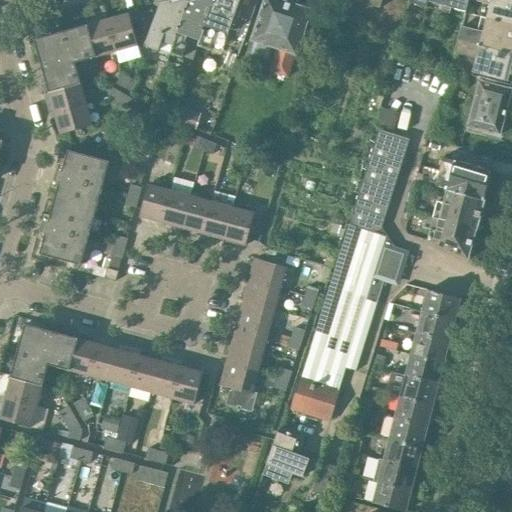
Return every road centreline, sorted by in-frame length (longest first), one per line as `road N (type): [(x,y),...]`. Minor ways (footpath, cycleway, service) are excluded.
road 1 (residential): [(0,275),(32,146),(0,27)]
road 2 (residential): [(458,511),(511,303)]
road 3 (residential): [(142,322),(155,272),(205,285),(193,334)]
road 4 (residential): [(142,322),(0,286)]
